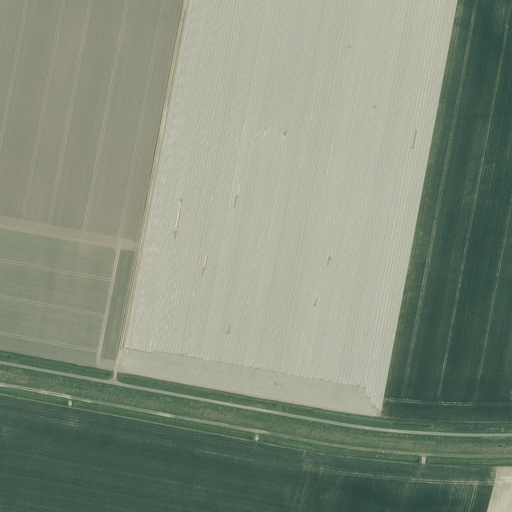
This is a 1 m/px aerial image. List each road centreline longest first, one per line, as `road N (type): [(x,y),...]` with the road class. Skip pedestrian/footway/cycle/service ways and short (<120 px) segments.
road 1 (track): [(0,384),(341,447),(511,458)]
road 2 (unclassified): [(511,434),(342,426),(0,363)]
